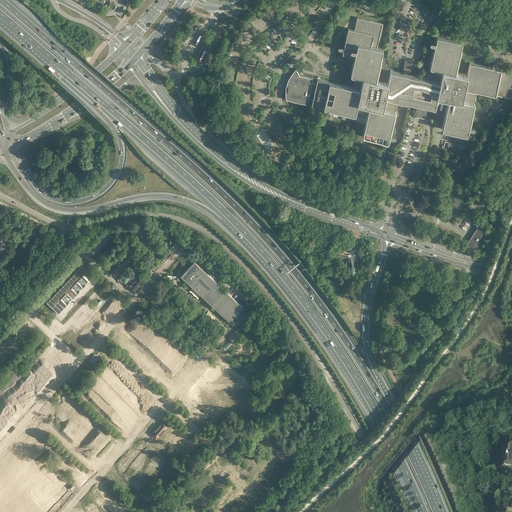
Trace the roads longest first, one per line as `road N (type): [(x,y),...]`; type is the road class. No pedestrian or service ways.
road 1 (unclassified): [(400,511),(332,382),(224,242),(161,213),(55,223),(0,194)]
road 2 (motorway): [(386,403),(272,242),(2,0)]
road 3 (motorway): [(230,220),(326,335),(423,511)]
road 4 (motorway): [(57,66),(117,135),(122,156),(113,181),(85,200),(49,198),(13,146)]
road 5 (motorway): [(5,151),(34,196),(54,208),(80,211),(157,195),(230,220)]
road 6 (motorway): [(57,66),(230,220)]
road 7 (primary): [(380,234),(270,192),(181,122)]
road 8 (motorway): [(386,403),(365,319),(389,237)]
road 9 (primary): [(119,51),(8,133)]
road 10 (track): [(261,511),(352,418)]
road 11 (tertiary): [(511,272),(389,237)]
road 12 (motorway): [(438,511),(386,403)]
